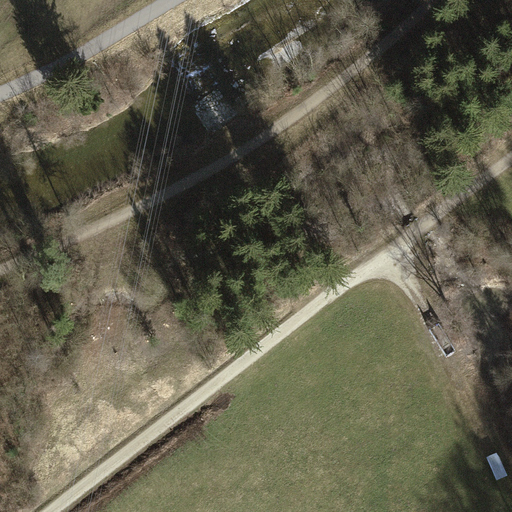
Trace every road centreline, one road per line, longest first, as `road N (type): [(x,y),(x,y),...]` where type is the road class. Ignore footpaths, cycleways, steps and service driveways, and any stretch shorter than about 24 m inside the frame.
road 1 (track): [(52,511),(511,163)]
road 2 (track): [(0,273),(178,191),(297,121),(444,0)]
road 3 (track): [(391,255),(508,483),(508,506)]
road 4 (track): [(176,0),(0,92)]
